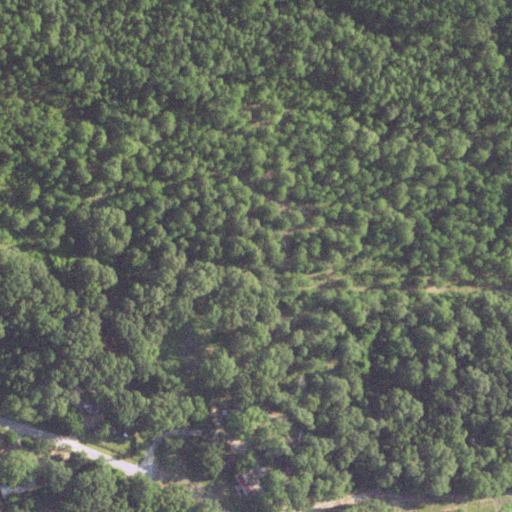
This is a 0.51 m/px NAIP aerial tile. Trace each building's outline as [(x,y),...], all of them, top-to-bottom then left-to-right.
[(168,324),(172,319),(185,329),(182,334),(168,324)] [(210,322),(219,321),(226,366),(217,368),(210,322)] [(1,335),(7,322),(31,333),(25,346),(1,335)] [(60,392),(71,379),(99,403),(88,416),(60,392)] [(187,447),(195,446),(201,482),(193,484),(187,447)] [(0,477),(27,468),(34,487),(0,500),(0,477)] [(19,494),(53,481),(56,492),(23,505),(19,494)]
